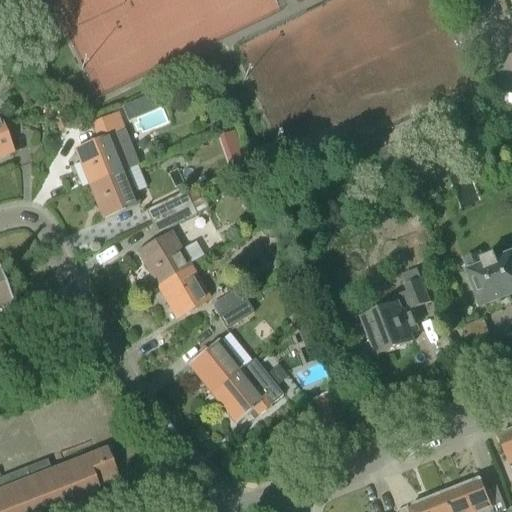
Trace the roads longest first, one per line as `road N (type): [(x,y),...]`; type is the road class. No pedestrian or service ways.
road 1 (residential): [(235,511),(52,249),(18,223),(0,230)]
road 2 (residential): [(287,496),(511,407)]
